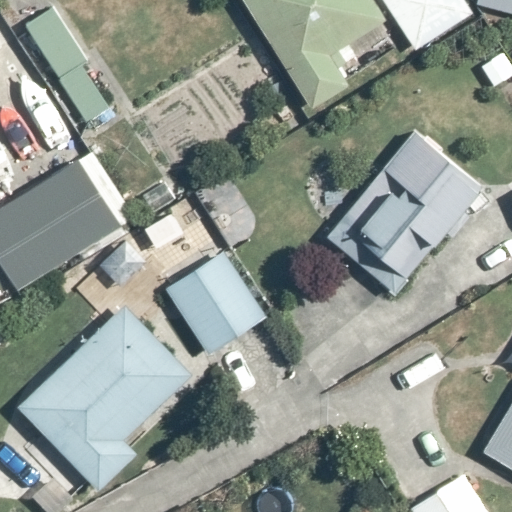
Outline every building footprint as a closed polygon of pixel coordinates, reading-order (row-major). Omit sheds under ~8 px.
[(389,20),(377,0),(250,0),(315,105),(353,82),(335,52),(389,20)] [(474,10),(467,0),(387,0),(417,47),(474,10)] [(511,0),(479,0),(479,2),(511,10),(511,0)] [(119,102),(57,4),(25,25),(87,122),(119,102)] [(498,178),(418,118),(328,236),(399,290),(438,239),(447,246),(498,178)] [(138,219),(97,149),(0,206),(0,260),(17,289),(138,219)] [(169,177),(136,196),(149,219),(182,200),(169,177)] [(177,210),(145,230),(172,271),(203,250),(177,210)] [(268,314),(225,248),(169,284),(212,351),(268,314)] [(0,301),(0,342),(18,332),(0,301)] [(195,372),(129,303),(25,404),(104,486),(139,452),(126,438),(195,372)] [(511,412),(491,453),(511,464),(511,412)] [(492,511),(465,472),(412,508),(415,511),(492,511)]
